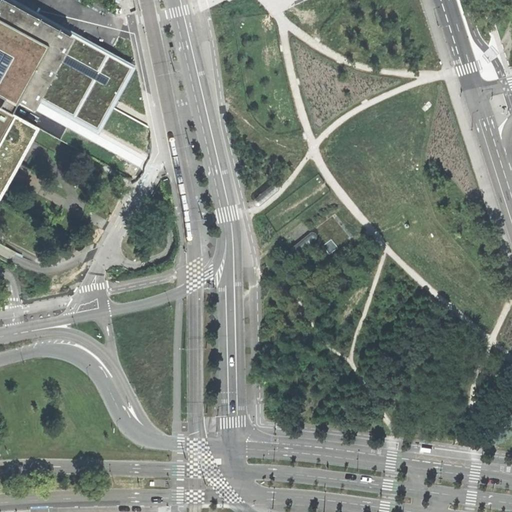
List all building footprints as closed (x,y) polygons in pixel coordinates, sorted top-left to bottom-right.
[(0,0),(0,194),(11,174),(25,149),(37,127),(10,112),(15,102),(31,111),(53,72),(71,38),(53,28),(44,23),(32,16),(1,0),(0,0)] [(1,0),(71,38),(73,35),(7,0),(1,0)] [(73,35),(71,38),(45,85),(105,118),(132,67),(73,35)] [(254,199),(252,202),(255,206),(259,205),(278,190),(279,188),(278,185),(275,183),(272,184),(254,199)] [(294,247),(292,250),(294,254),(299,254),(317,239),(318,237),(317,234),(314,232),(311,233),(294,247)]
